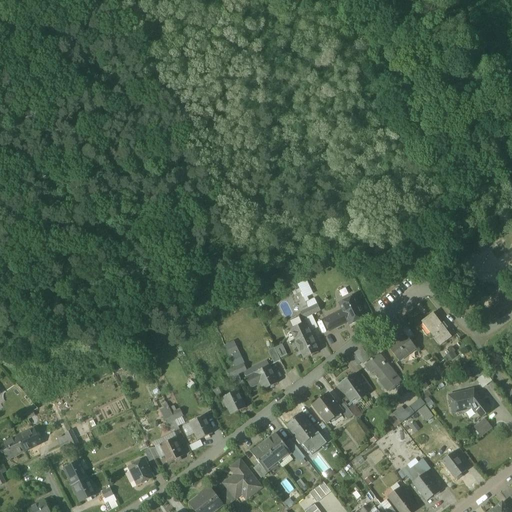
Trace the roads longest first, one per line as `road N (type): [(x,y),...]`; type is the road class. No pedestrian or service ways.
road 1 (unclassified): [(511,314),(477,334),(426,286),(128,511)]
road 2 (track): [(267,19),(314,22),(359,63),(399,121),(480,126),(511,82)]
